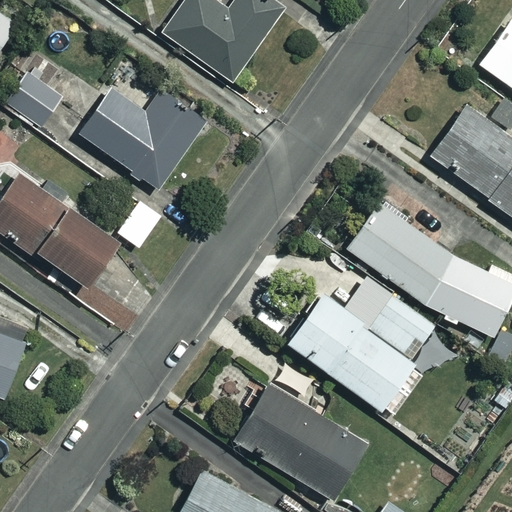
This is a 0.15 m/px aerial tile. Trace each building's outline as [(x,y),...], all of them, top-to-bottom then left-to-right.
[(1,0),(0,2),(0,53),(29,12),(12,0),(1,0)] [(283,15),(261,0),(239,0),(229,15),(207,0),(189,0),(163,38),(234,87),(283,15)] [(511,22),(504,17),(472,65),(511,91),(511,22)] [(63,101),(28,77),(5,109),(41,134),(63,101)] [(143,117),(111,95),(80,140),(156,193),(201,128),(157,97),(143,117)] [(511,124),(511,106),(500,97),(488,112),(508,129),(511,124)] [(511,141),(458,102),(421,153),(511,218),(511,141)] [(121,253),(19,182),(0,209),(0,236),(89,298),(121,253)] [(397,219),(400,213),(373,196),(339,248),(424,304),(488,334),(511,284),(458,259),(397,219)] [(163,220),(140,205),(117,238),(140,253),(163,220)] [(362,325),(311,289),(276,339),(386,417),(417,372),(404,363),(431,325),(385,293),(362,325)] [(29,308),(0,290),(0,314),(17,326),(29,308)] [(0,338),(0,403),(9,407),(29,348),(0,338)] [(511,395),(511,378),(500,372),(484,397),(503,409),(511,395)] [(356,443),(257,382),(224,435),(323,496),(356,443)] [(275,511),(193,467),(168,511),(275,511)] [(400,511),(383,500),(374,511),(400,511)]
